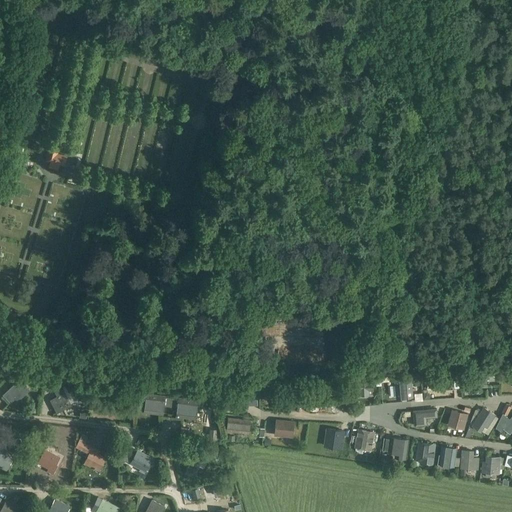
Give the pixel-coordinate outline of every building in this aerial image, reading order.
[(48,149),(45,160),(51,162),(49,168),(57,170),(59,164),(64,165),(66,156),(57,154),(57,152),(48,149)] [(436,378),(432,378),(432,391),(454,390),(454,377),(452,377),(452,373),(448,373),(448,377),(436,377),(436,378)] [(482,375),(467,375),(467,387),(476,386),(488,386),(488,381),(488,375),(482,375)] [(10,376),(4,383),(8,386),(14,380),(10,376)] [(412,397),(411,377),(396,378),(397,398),(412,397)] [(348,382),(348,390),(354,390),(359,390),(359,394),(369,393),(369,391),(373,391),(373,382),(360,382),(360,381),(360,379),(348,379),(348,381),(348,382)] [(18,382),(4,395),(10,402),(16,397),(18,400),(29,390),(22,382),(20,384),(18,382)] [(334,399),(333,384),(313,386),(314,401),(334,399)] [(284,393),(284,388),(275,388),(265,388),(265,393),(266,401),(275,400),(275,406),(285,405),(284,401),(289,401),(289,392),(284,393)] [(56,398),(50,401),(55,411),(53,411),(55,414),(65,409),(72,406),(65,393),(64,394),(62,390),(54,394),(56,398)] [(256,404),(256,390),(219,392),(219,405),(256,404)] [(171,409),(172,399),(165,398),(165,397),(147,395),(145,413),(163,415),(164,408),(171,409)] [(113,399),(99,406),(103,415),(107,413),(109,417),(119,411),(113,399)] [(180,400),(172,399),(171,409),(179,410),(178,417),(195,419),(197,402),(180,399),(180,400)] [(507,415),(511,406),(506,404),(502,412),(507,415)] [(484,407),(472,426),(482,432),(485,427),(488,429),(497,414),(484,407)] [(437,409),(415,411),(416,425),(427,424),(427,417),(438,416),(437,409)] [(454,409),(452,409),(448,424),(464,429),(469,413),(454,409)] [(511,416),(503,428),(510,434),(511,431),(511,416)] [(226,426),(225,431),(248,433),(249,420),(229,417),(228,426),(226,426)] [(276,419),(274,435),(291,436),(292,427),(295,427),(296,422),(276,419)] [(327,431),(325,445),(342,448),(343,439),(344,430),(337,429),(337,432),(327,431)] [(359,429),(356,446),(371,448),(374,433),(366,432),(367,430),(359,429)] [(217,430),(209,430),(208,441),(217,441),(217,440),(219,440),(219,436),(216,436),(217,430)] [(80,439),(86,442),(88,437),(82,434),(80,439)] [(390,439),(388,451),(389,451),(389,452),(400,453),(400,457),(406,458),(408,439),(391,436),(390,439)] [(79,440),(76,447),(81,450),(89,455),(85,464),(99,472),(106,458),(98,454),(99,450),(79,440)] [(418,452),(417,461),(422,461),(421,464),(433,465),(433,463),(436,444),(424,443),(424,446),(419,445),(418,452)] [(0,445),(0,466),(6,470),(13,457),(3,452),(5,449),(0,445)] [(455,462),(456,457),(457,448),(455,447),(451,446),(446,446),(442,445),(441,454),(440,456),(439,455),(438,464),(454,467),(454,465),(455,462)] [(45,450),(38,463),(53,471),(59,458),(45,450)] [(461,462),(461,468),(464,468),(478,469),(479,457),(474,457),(475,450),(462,450),(461,462)] [(139,451),(131,465),(145,472),(149,465),(153,467),(156,460),(139,451)] [(195,453),(186,472),(195,476),(199,467),(203,469),(208,458),(195,453)] [(483,466),(483,472),(486,472),(486,473),(498,474),(500,459),(497,459),(497,456),(487,456),(487,462),(484,462),(483,466)] [(221,493),(222,493),(221,487),(213,488),(216,495),(216,498),(221,498),(221,493)] [(200,497),(199,489),(192,491),(194,499),(200,497)] [(0,511),(18,511),(21,506),(8,499),(1,511),(0,511)] [(44,504),(42,509),(47,511),(66,511),(69,507),(55,500),(51,507),(44,504)] [(102,500),(96,511),(114,511),(117,508),(102,500)] [(152,501),(146,511),(161,511),(164,508),(152,501)]
